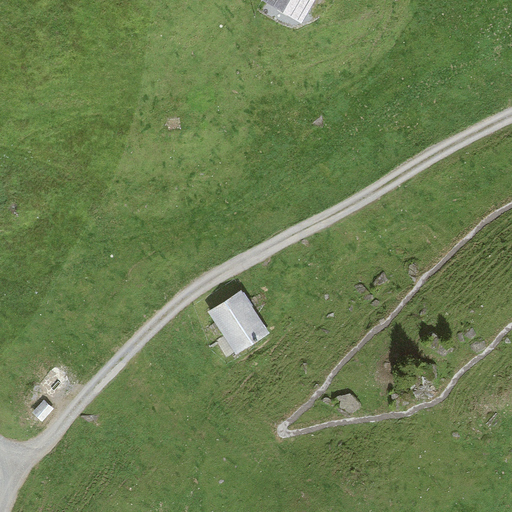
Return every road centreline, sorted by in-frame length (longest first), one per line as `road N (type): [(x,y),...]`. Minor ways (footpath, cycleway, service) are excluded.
road 1 (track): [(511,115),(203,284),(86,393),(2,488)]
road 2 (track): [(511,325),(439,400),(406,414),(282,430),(427,274),(511,205)]
